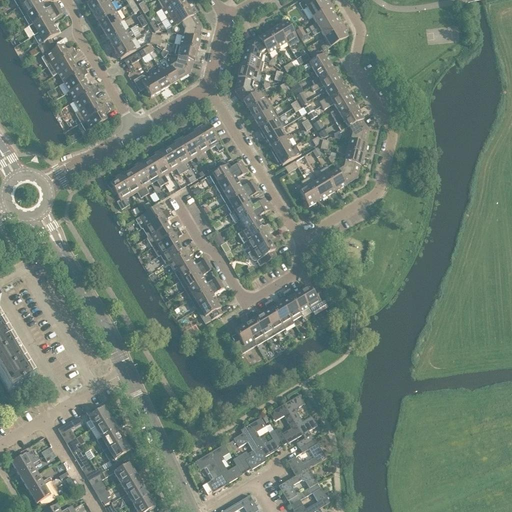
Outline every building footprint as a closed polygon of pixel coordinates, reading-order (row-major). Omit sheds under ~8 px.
[(41,1),(42,0),(30,0),(21,6),(18,8),(23,17),(26,15),(42,6),(40,3),(40,1),(41,1)] [(92,14),(111,2),(109,0),(92,0),(86,4),(92,14)] [(156,0),(162,9),(166,7),(177,0),(156,0)] [(166,20),(171,16),(187,7),(182,0),(177,0),(166,7),(162,9),(161,10),(166,20)] [(308,21),(312,18),(332,7),(329,2),(327,3),(325,0),(319,0),(317,2),(315,0),(305,0),(298,4),(308,21)] [(98,23),(113,14),(116,12),(111,2),(92,14),(98,23)] [(133,14),(138,11),(133,2),(128,5),(133,14)] [(32,24),(59,8),(55,3),(46,9),(46,10),(44,9),(43,8),(42,6),(26,15),(23,17),(29,26),(32,25),(32,24)] [(177,26),(181,24),(192,16),(187,7),(171,16),(166,20),(171,27),(171,28),(177,25),(177,26)] [(312,18),(316,24),(309,28),(311,32),(335,17),(332,12),(334,11),(332,7),(312,18)] [(62,14),(59,8),(32,24),(32,25),(29,26),(28,27),(33,36),(53,24),(51,21),(51,19),(52,20),(62,14)] [(103,32),(119,23),(122,21),(116,12),(113,14),(98,23),(103,32)] [(181,24),(184,29),(183,36),(182,36),(198,40),(198,39),(201,27),(194,15),(192,16),(181,24)] [(320,32),(324,38),(343,26),(341,22),(339,23),(335,17),(311,32),(314,36),(320,32)] [(103,32),(109,41),(124,32),(119,23),(122,21),(119,23),(103,32)] [(298,42),(286,22),(277,28),(286,43),(289,47),(298,42)] [(49,39),(59,34),(53,24),(33,36),(38,45),(37,46),(40,52),(52,45),(49,39)] [(320,47),(323,52),(347,37),(344,32),(346,31),(343,26),(324,38),(327,43),(320,47)] [(303,27),(296,30),(299,37),(306,35),(303,27)] [(277,49),(286,43),(277,28),(268,33),(277,49)] [(129,29),(124,32),(109,41),(114,51),(130,41),(135,38),(129,29)] [(268,33),(259,39),(258,39),(265,51),(267,53),(267,55),(274,51),(276,54),(279,52),(277,49),(268,33)] [(183,36),(182,35),(179,46),(197,51),(200,40),(198,39),(198,40),(182,36),(183,36)] [(259,39),(258,37),(246,44),(243,57),(258,61),(258,60),(260,54),(264,55),(267,53),(265,51),(258,39),(259,39)] [(135,51),(130,41),(114,51),(120,60),(135,51)] [(56,50),(52,45),(40,52),(44,57),(42,59),(47,68),(52,65),(74,52),(72,48),(67,50),(64,50),(62,46),(56,50)] [(177,57),(192,61),(194,61),(197,51),(179,46),(177,57)] [(53,77),(58,74),(73,65),(71,61),(72,58),(76,56),(74,52),(52,65),(47,68),(53,77)] [(312,61),(319,56),(317,52),(310,56),(312,61)] [(131,65),(140,59),(137,54),(127,59),(131,65)] [(305,54),(296,60),(299,65),(309,60),(305,54)] [(330,64),(324,54),(302,67),(304,71),(311,68),(314,73),(330,64)] [(242,56),(240,67),(257,72),(260,73),(263,63),(259,62),(260,61),(258,60),(258,61),(243,57),(242,56)] [(176,63),(170,67),(178,80),(189,73),(192,61),(177,57),(176,63)] [(311,82),(313,86),(335,73),(330,64),(314,73),(317,78),(311,82)] [(78,69),(75,68),(73,65),(58,74),(63,83),(85,70),(83,66),(78,69)] [(178,80),(170,67),(169,65),(160,71),(169,86),(178,81),(178,80)] [(257,72),(240,67),(237,78),(238,78),(253,82),(254,82),(256,75),(260,76),(260,73),(257,72)] [(69,92),(84,83),(82,80),(83,77),(87,74),(85,70),(63,83),(69,92)] [(160,71),(150,76),(160,92),(169,86),(160,71)] [(341,82),(335,73),(313,86),(310,88),(313,92),(322,87),(325,91),(341,82)] [(287,82),(294,77),(291,74),(285,78),(287,82)] [(150,98),(160,92),(150,76),(145,80),(144,77),(141,77),(133,81),(140,92),(145,89),(150,98)] [(243,101),(255,94),(254,94),(251,88),(253,82),(238,78),(234,91),(241,102),(243,101)] [(324,105),(346,91),(341,82),(325,91),(328,97),(319,103),(321,106),(324,105)] [(90,87),(86,87),(84,83),(69,92),(74,102),(96,89),(94,85),(90,87)] [(290,87),(296,96),(301,93),(296,84),(290,87)] [(96,89),(74,102),(80,111),(95,102),(93,99),(94,95),(98,93),(96,89)] [(333,105),(336,110),(352,101),(346,91),(324,105),(321,106),(324,110),(333,105)] [(248,110),(264,101),(267,99),(265,96),(262,98),(258,92),(254,94),(255,94),(243,101),(248,110)] [(254,120),(269,110),(269,111),(273,109),(267,99),(264,101),(248,110),(254,120)] [(357,110),(352,101),(336,110),(330,114),(333,119),(335,123),(357,110)] [(101,106),(97,105),(95,102),(80,111),(76,114),(76,115),(75,115),(79,122),(80,122),(81,123),(85,120),(107,107),(105,103),(101,106)] [(86,131),(87,132),(106,121),(104,117),(105,114),(110,111),(107,107),(85,120),(81,123),(82,124),(81,126),(85,131),(86,131)] [(273,109),(269,111),(269,110),(254,120),(259,129),(258,129),(259,130),(259,129),(275,120),(278,118),(273,109)] [(363,120),(357,110),(335,123),(341,133),(348,128),(361,120),(363,120)] [(265,138),(280,129),(284,127),(278,118),(275,120),(259,129),(259,130),(260,129),(262,133),(260,134),(263,139),(265,138)] [(348,128),(351,134),(350,140),(350,141),(365,144),(368,132),(361,120),(348,128)] [(313,124),(317,132),(322,128),(318,121),(313,124)] [(201,127),(197,129),(209,149),(214,145),(218,152),(223,149),(208,125),(203,128),(201,127)] [(203,152),(209,149),(197,129),(192,132),(194,134),(188,137),(203,161),(207,159),(203,152)] [(270,148),(271,148),(286,138),(280,129),(265,138),(270,147),(269,148),(270,148)] [(318,133),(321,138),(323,138),(327,136),(323,130),(318,133)] [(292,139),(290,136),(286,138),(271,148),(270,148),(271,148),(273,151),(271,152),(274,158),(276,157),(291,147),(288,141),(292,139)] [(182,138),(177,141),(189,160),(195,157),(199,164),(203,161),(188,137),(183,140),(182,138)] [(365,144),(350,141),(350,140),(349,140),(346,151),(364,155),(367,145),(365,144)] [(174,146),(169,149),(183,173),(187,171),(183,164),(189,160),(177,141),(173,144),(174,146)] [(295,146),(291,147),(276,157),(274,158),(278,163),(279,162),(282,166),(297,157),(300,155),(295,146)] [(316,158),(321,155),(317,148),(312,151),(316,158)] [(344,162),(359,165),(359,166),(361,166),(364,155),(346,151),(336,148),(335,152),(340,153),(342,155),(345,156),(344,162)] [(162,150),(158,153),(169,172),(175,169),(179,176),(183,173),(169,149),(163,152),(162,150)] [(149,160),(164,185),(168,182),(164,175),(169,172),(158,153),(153,155),(154,157),(149,160)] [(143,162),(138,164),(150,184),(155,180),(160,187),(164,185),(149,160),(144,164),(143,162)] [(344,162),(343,168),(337,171),(337,172),(345,185),(356,178),(359,166),(359,165),(344,162)] [(227,165),(209,176),(214,185),(217,184),(244,168),(241,163),(231,168),(231,169),(229,169),(227,165)] [(288,174),(297,168),(294,163),(284,168),(288,174)] [(144,187),(150,184),(138,164),(134,167),(135,169),(130,172),(144,196),(148,194),(144,187)] [(327,167),(323,169),(336,191),(345,185),(337,172),(337,171),(336,170),(331,173),(327,167)] [(217,184),(214,185),(220,195),(223,193),(238,184),(236,181),(237,179),(238,179),(247,173),(244,168),(217,184)] [(317,181),(327,197),(336,191),(323,169),(319,171),(323,178),(317,181)] [(123,173),(119,176),(130,195),(136,192),(140,199),(144,196),(130,172),(124,175),(123,173)] [(125,199),(130,195),(119,176),(114,179),(115,181),(107,185),(113,195),(116,194),(120,201),(116,203),(121,210),(129,206),(125,199)] [(308,178),(304,180),(317,202),(327,197),(317,181),(312,184),(308,178)] [(304,189),(299,192),(308,208),(317,202),(304,180),(300,182),(304,189)] [(225,204),(228,202),(255,186),(252,181),(242,187),(242,188),(240,187),(238,184),(223,193),(220,195),(225,204)] [(228,202),(225,204),(231,214),(234,212),(249,202),(247,199),(248,197),(249,197),(258,192),(255,186),(228,202)] [(234,224),(236,223),(239,221),(266,205),(263,200),(253,205),(253,206),(251,206),(249,202),(234,212),(231,214),(229,215),(234,224)] [(258,223),(261,221),(258,218),(259,216),(260,216),(269,210),(266,205),(239,221),(236,223),(242,232),(258,223)] [(156,208),(152,210),(138,218),(138,219),(137,223),(139,226),(141,227),(142,229),(141,229),(168,213),(166,209),(161,212),(158,211),(156,208)] [(146,238),(147,239),(167,226),(165,223),(166,220),(170,217),(168,213),(141,229),(141,230),(143,228),(145,230),(144,232),(146,235),(147,235),(149,237),(146,238)] [(243,244),(245,243),(270,228),(267,224),(263,227),(262,228),(260,227),(258,223),(242,232),(237,235),(243,244)] [(152,248),(179,232),(177,228),(173,230),(169,230),(167,226),(147,239),(148,238),(149,240),(148,242),(150,245),(152,245),(153,247),(152,248)] [(247,254),(253,250),(269,241),(266,236),(266,235),(267,235),(272,232),(270,228),(245,243),(250,252),(247,253),(247,254)] [(160,256),(163,254),(178,245),(176,242),(177,238),(181,236),(179,232),(152,248),(153,248),(154,250),(154,251),(156,254),(157,254),(158,256),(158,257),(160,256)] [(219,246),(225,241),(220,235),(214,239),(219,246)] [(253,250),(247,254),(251,260),(253,261),(255,261),(259,267),(276,257),(273,252),(274,251),(269,241),(253,250)] [(178,245),(163,254),(160,256),(158,257),(160,256),(165,265),(169,264),(168,263),(190,250),(188,246),(184,249),(180,248),(178,245)] [(168,263),(169,264),(174,272),(174,273),(189,263),(187,260),(188,257),(193,254),(190,250),(168,263)] [(173,273),(179,282),(209,264),(206,259),(196,265),(194,264),(192,261),(189,263),(174,273),(174,272),(173,273)] [(185,291),(203,280),(202,278),(203,275),(212,270),(209,264),(179,282),(185,291)] [(185,291),(190,301),(194,299),(193,299),(220,283),(217,277),(207,283),(207,284),(205,284),(203,280),(185,291)] [(196,310),(199,308),(214,299),(212,295),(213,293),(214,294),(223,288),(220,283),(193,299),(194,299),(190,301),(196,310)] [(311,313),(326,304),(318,290),(313,293),(309,287),(299,292),(311,313)] [(299,313),(308,308),(311,313),(299,292),(296,294),(293,293),(290,289),(286,291),(299,313)] [(284,301),(281,303),(290,319),(292,322),(293,324),(292,322),(301,316),(299,313),(286,291),(282,294),(285,298),(284,301)] [(220,308),(214,299),(199,308),(204,317),(201,319),(205,324),(221,315),(218,309),(220,308)] [(272,300),(268,302),(284,329),(283,328),(285,327),(287,328),(290,326),(290,324),(292,323),(293,324),(292,322),(290,319),(281,303),(277,305),(274,304),(272,300)] [(266,312),(262,314),(274,335),(275,335),(274,334),(276,333),(277,333),(281,331),(281,330),(283,329),(284,329),(268,302),(264,305),(266,309),(266,312)] [(256,315),(253,311),(249,314),(265,340),(265,339),(267,338),(268,339),(271,337),(272,335),(274,334),(274,335),(262,314),(259,316),(256,315)] [(247,323),(244,325),(256,346),(256,345),(258,344),(259,344),(262,342),(262,341),(264,340),(265,340),(249,314),(245,316),(248,320),(247,323)] [(33,380),(0,324),(0,379),(9,395),(33,380)] [(241,355),(256,346),(244,325),(234,331),(236,334),(231,337),(241,355)] [(299,396),(284,405),(302,435),(302,436),(304,439),(296,444),(299,449),(314,440),(309,432),(317,427),(311,417),(302,422),(297,415),(298,408),(304,405),(299,396)] [(291,429),(282,434),(278,429),(273,431),(282,446),(287,444),(302,436),(302,435),(284,405),(269,414),(274,422),(283,417),(291,429)] [(90,430),(94,428),(110,419),(104,409),(105,408),(104,408),(103,407),(88,417),(90,420),(86,423),(90,430)] [(110,419),(94,428),(101,439),(116,429),(118,428),(114,421),(112,422),(111,420),(112,419),(111,418),(110,419)] [(256,433),(265,427),(260,419),(245,428),(247,431),(264,458),(278,450),(278,449),(282,446),(273,431),(269,434),(272,440),(265,444),(262,439),(260,441),(256,433)] [(70,430),(74,427),(71,422),(57,430),(60,435),(70,429),(70,430)] [(247,431),(245,428),(240,431),(242,434),(233,440),(238,448),(247,443),(252,452),(247,455),(246,453),(237,458),(246,473),(250,470),(251,471),(266,462),(264,458),(247,431)] [(73,434),(70,430),(70,429),(60,435),(63,440),(73,434)] [(116,429),(101,439),(107,449),(123,440),(122,440),(124,438),(121,432),(119,434),(117,431),(118,430),(118,429),(117,430),(116,429)] [(63,440),(66,445),(76,439),(73,434),(63,440)] [(70,449),(76,446),(79,444),(76,439),(66,445),(69,450),(70,449)] [(103,452),(112,467),(118,464),(116,460),(129,451),(124,441),(125,441),(124,440),(123,441),(123,440),(107,449),(107,450),(103,452)] [(287,462),(295,477),(309,469),(326,459),(317,444),(316,444),(314,440),(299,449),(302,454),(309,450),(314,459),(302,466),(296,456),(287,462)] [(227,485),(242,476),(242,475),(246,473),(237,458),(232,461),(236,466),(227,472),(221,462),(222,458),(229,454),(224,445),(209,454),(227,485)] [(70,449),(69,450),(73,455),(80,451),(78,450),(76,446),(70,449)] [(44,458),(53,453),(50,448),(41,454),(44,458)] [(80,451),(73,455),(76,461),(82,457),(80,453),(80,451)] [(46,463),(55,457),(53,453),(44,458),(46,463)] [(227,485),(209,454),(194,463),(199,471),(209,466),(216,478),(202,487),(207,496),(212,493),(227,485)] [(39,461),(36,458),(29,462),(25,455),(11,463),(17,474),(39,461)] [(85,455),(82,457),(76,461),(79,466),(88,461),(85,455)] [(41,464),(39,461),(17,474),(23,484),(38,476),(33,469),(41,464)] [(82,471),(91,466),(88,461),(79,466),(82,471)] [(114,474),(120,484),(135,474),(130,465),(131,464),(130,463),(129,464),(129,463),(121,468),(118,464),(112,467),(102,474),(105,479),(114,474)] [(95,471),(91,466),(82,471),(85,477),(95,471)] [(88,482),(102,474),(98,469),(95,471),(85,477),(88,482)] [(317,484),(309,469),(295,477),(278,487),(287,502),(288,502),(290,506),(299,501),(305,498),(302,493),(296,496),(291,487),(303,480),(309,489),(317,484)] [(101,481),(105,479),(102,474),(88,482),(91,487),(101,481)] [(120,484),(126,495),(142,485),(136,476),(137,475),(137,474),(136,475),(135,474),(120,484)] [(49,478),(42,482),(38,476),(23,484),(30,494),(51,482),(49,478)] [(91,487),(94,492),(104,486),(101,481),(91,487)] [(46,489),(53,485),(51,482),(30,494),(36,505),(50,496),(46,489)] [(302,493),(305,498),(312,494),(317,503),(305,510),(299,501),(290,506),(293,511),(292,511),(314,511),(319,509),(329,503),(320,488),(319,489),(317,484),(309,489),(302,493)] [(126,495),(133,505),(148,496),(143,486),(144,486),(143,485),(142,486),(142,485),(126,495)] [(94,492),(97,497),(107,492),(104,486),(94,492)] [(102,502),(107,499),(110,497),(107,492),(97,497),(101,502),(102,502)] [(149,496),(148,496),(133,505),(136,511),(146,511),(155,507),(149,497),(150,497),(150,496),(149,496)] [(235,511),(243,508),(245,511),(256,511),(257,511),(258,511),(249,496),(222,511),(235,511)]
